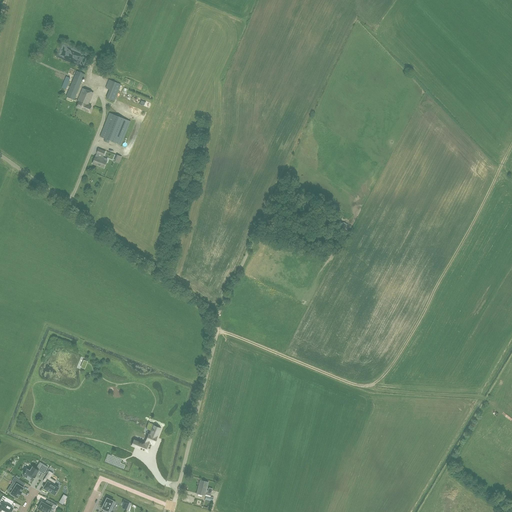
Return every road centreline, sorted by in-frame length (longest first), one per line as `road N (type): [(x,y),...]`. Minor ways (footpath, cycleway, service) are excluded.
road 1 (unclassified): [(0,156),(216,316)]
road 2 (unclassified): [(172,507),(216,316)]
road 3 (unknown): [(68,204),(104,112),(95,79)]
